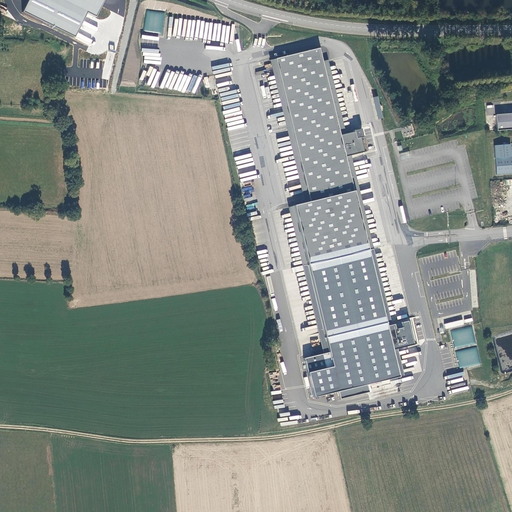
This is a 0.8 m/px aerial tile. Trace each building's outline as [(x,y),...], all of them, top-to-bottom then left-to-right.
[(96,18),(104,0),(28,0),(23,12),(75,37),(86,13),(96,18)] [(163,33),(164,12),(145,10),(144,31),(163,33)] [(127,42),(123,85),(137,86),(141,43),(127,42)] [(307,265),(367,251),(345,157),(350,156),(363,153),(360,141),(359,138),(361,137),(362,137),(360,129),(353,131),(353,132),(345,134),(340,135),(322,62),(318,49),(275,59),(309,202),(303,203),(293,206),(307,265)] [(269,61),(303,203),(309,202),(275,59),(269,61)] [(327,60),(322,62),(340,135),(345,134),(327,60)] [(371,98),(377,120),(382,119),(376,97),(371,98)] [(511,113),(495,115),(496,131),(511,129),(511,113)] [(511,173),(511,156),(511,157),(510,144),(493,145),(496,174),(511,173)] [(350,156),(345,157),(367,251),(372,249),(350,156)] [(307,265),(293,206),(287,208),(301,266),(307,265)] [(372,249),(367,251),(384,322),(390,321),(372,249)] [(384,322),(367,251),(307,265),(328,353),(322,354),(304,358),(313,397),(397,377),(391,350),(396,349),(415,344),(409,320),(391,325),(385,326),(384,322)] [(328,353),(307,265),(301,266),(322,354),(328,353)] [(446,329),(463,324),(462,319),(445,324),(446,329)] [(480,364),(472,326),(451,330),(459,368),(480,364)] [(403,376),(396,349),(391,350),(397,377),(403,376)]
